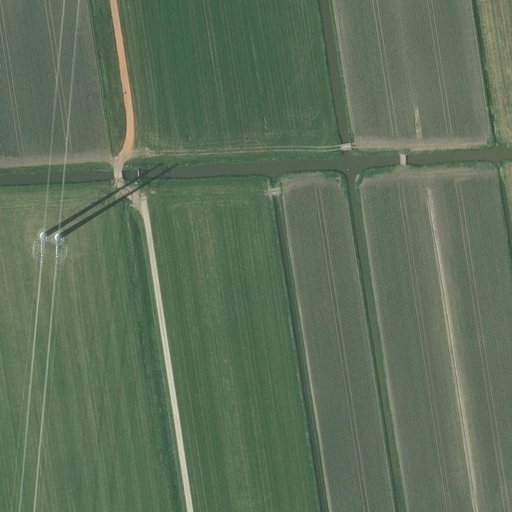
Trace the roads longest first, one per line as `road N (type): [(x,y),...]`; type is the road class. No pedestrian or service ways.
road 1 (track): [(191,511),(143,210)]
road 2 (track): [(133,143),(112,0)]
